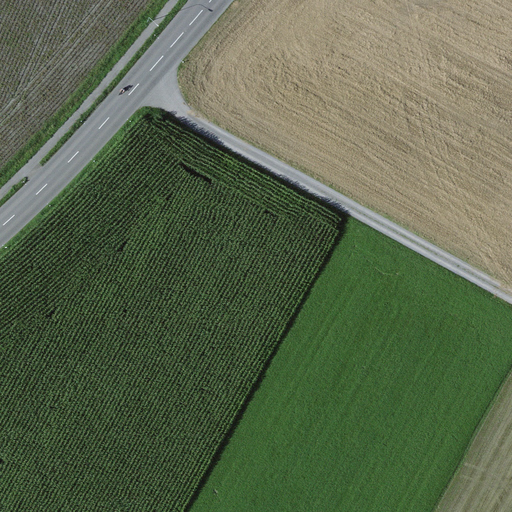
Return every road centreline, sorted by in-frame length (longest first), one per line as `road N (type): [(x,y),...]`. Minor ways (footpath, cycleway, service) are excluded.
road 1 (track): [(511,293),(191,115),(145,79)]
road 2 (tertiary): [(0,226),(214,0)]
